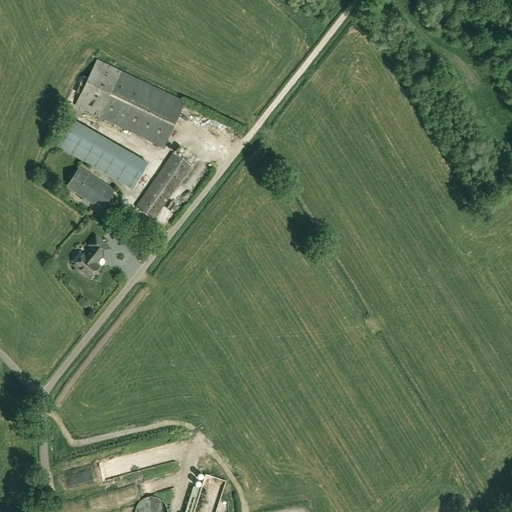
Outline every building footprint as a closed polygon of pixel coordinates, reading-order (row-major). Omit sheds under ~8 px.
[(76,105),(163,147),(185,102),(97,60),(76,105)] [(149,163),(70,118),(55,144),(133,189),(149,163)] [(174,153),(136,208),(153,220),(190,165),(174,153)] [(79,167),(66,187),(102,209),(114,190),(79,167)] [(95,263),(101,255),(105,257),(112,247),(96,234),(88,244),(91,246),(85,254),(83,253),(74,265),(90,278),(99,266),(95,263)]
